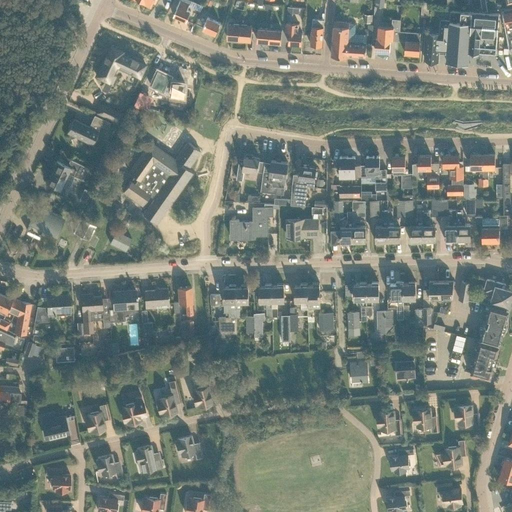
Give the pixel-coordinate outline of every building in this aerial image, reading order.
[(180,1),(173,15),(186,21),(190,11),(187,10),(189,5),(180,1)] [(422,1),(421,16),(428,16),(429,2),(422,1)] [(511,6),(501,9),(504,25),(508,46),(511,44),(511,6)] [(450,12),(447,44),(446,62),(447,62),(468,64),(469,52),(495,54),(498,14),(450,10),(450,12)] [(428,33),(425,61),(438,62),(439,44),(447,44),(449,21),(450,12),(444,21),(441,20),(440,34),(428,33)] [(365,14),(364,22),(372,23),(373,14),(365,14)] [(208,18),(203,28),(215,34),(220,23),(208,18)] [(312,18),(311,45),(322,46),(324,19),(312,18)] [(399,32),(400,32),(401,19),(392,18),(392,26),(378,25),(377,38),(376,38),(375,51),(390,52),(391,39),(398,40),(399,32)] [(347,55),(348,43),(349,23),(335,21),(332,55),(346,57),(347,55)] [(287,22),(286,31),(289,31),(288,43),(301,45),(303,32),(299,32),(300,23),(287,22)] [(257,41),(269,42),(271,24),(269,23),(269,29),(258,28),(257,41)] [(349,23),(348,43),(347,55),(366,56),(367,44),(367,34),(355,33),(356,23),(349,23)] [(228,38),(240,39),(241,26),(241,25),(229,24),(228,38)] [(271,24),(269,42),(281,43),(282,31),(272,30),(272,24),(271,24)] [(241,26),(240,39),(251,40),(253,26),(241,25),(241,26)] [(420,33),(400,32),(399,32),(398,40),(406,41),(405,53),(419,55),(420,42),(420,33)] [(107,54),(96,76),(112,84),(119,68),(140,78),(146,65),(123,54),(124,52),(113,47),(109,55),(107,54)] [(156,69),(149,84),(160,89),(162,90),(169,93),(169,96),(182,97),(184,81),(171,80),(167,79),(169,75),(156,69)] [(138,91),(132,105),(146,109),(149,102),(152,97),(146,94),(138,91)] [(96,113),(119,124),(123,114),(100,103),(96,113)] [(155,104),(153,110),(161,112),(163,107),(155,104)] [(73,118),(67,132),(69,133),(71,138),(76,136),(92,144),(99,130),(98,130),(101,125),(108,128),(111,122),(94,114),(91,120),(89,126),(73,118)] [(135,176),(123,192),(147,209),(143,214),(156,223),(192,172),(187,168),(200,151),(188,142),(175,160),(151,142),(129,172),(135,176)] [(463,185),(463,178),(463,165),(459,165),(460,155),(444,155),(444,166),(450,166),(450,178),(452,178),(452,185),(463,185)] [(471,169),(484,169),(484,155),(471,155),(471,169)] [(484,169),(484,178),(484,186),(488,186),(488,169),(496,169),(496,155),(484,155),(484,169)] [(244,171),(243,171),(243,169),(258,172),(260,158),(245,156),(244,159),(240,158),(237,177),(243,178),(244,171)] [(374,174),(376,174),(379,174),(379,173),(379,170),(380,170),(380,156),(367,156),(367,175),(374,175),(374,174)] [(408,173),(408,168),(406,168),(406,156),(393,156),(393,169),(393,173),(402,173),(408,173)] [(427,175),(439,175),(439,162),(432,162),(432,156),(419,156),(419,164),(412,164),(412,173),(412,175),(413,175),(427,175)] [(338,161),(338,168),(340,168),(340,170),(343,169),(343,177),(361,177),(361,164),(355,164),(355,157),(340,157),(340,161),(338,161)] [(114,158),(108,171),(115,174),(121,161),(114,158)] [(57,161),(46,183),(59,189),(62,181),(71,184),(74,176),(77,178),(77,177),(81,179),(86,168),(82,166),(83,166),(70,160),(67,166),(57,161)] [(264,170),(261,191),(283,194),(286,177),(288,162),(271,160),(270,171),(264,170)] [(504,206),(510,206),(510,173),(511,172),(511,163),(503,164),(504,183),(504,192),(504,195),(504,206)] [(291,198),(291,205),(305,206),(308,185),(314,186),(317,167),(307,165),(301,164),(299,175),(294,174),(292,184),(291,198)] [(379,174),(376,174),(376,189),(387,189),(387,173),(379,173),(379,174)] [(413,186),(413,175),(412,175),(412,173),(408,173),(402,173),(402,187),(413,186)] [(439,175),(427,175),(427,188),(439,188),(439,175)] [(464,198),(466,198),(474,198),(474,197),(476,197),(476,192),(477,188),(474,188),(474,183),(464,183),(464,198)] [(463,185),(452,185),(448,185),(448,195),(456,194),(456,198),(463,198),(464,194),(463,194),(463,185)] [(340,187),(340,196),(359,196),(359,187),(340,187)] [(440,215),(440,198),(432,198),(432,215),(440,215)] [(448,198),(440,198),(440,215),(448,214),(449,209),(448,198)] [(476,214),(475,199),(475,198),(474,198),(466,198),(467,215),(476,214)] [(379,200),(378,199),(376,199),(370,200),(370,216),(380,216),(379,200)] [(406,215),(406,199),(394,199),(394,205),(397,205),(397,216),(406,215)] [(343,200),(335,200),(335,217),(343,217),(343,200)] [(353,210),(353,221),(361,221),(361,216),(366,215),(365,200),(361,200),(353,200),(353,210)] [(56,230),(61,217),(51,212),(52,210),(39,204),(26,231),(39,237),(45,225),(56,230)] [(323,206),(316,206),(314,206),(312,206),(312,219),(285,219),(286,236),(305,236),(305,234),(318,234),(318,213),(323,213),(323,206)] [(423,240),(423,206),(417,206),(417,217),(416,217),(416,225),(411,225),(411,243),(417,243),(417,241),(423,240)] [(423,206),(423,240),(423,243),(430,243),(430,241),(435,241),(435,225),(433,225),(433,217),(428,217),(428,209),(428,206),(423,206)] [(458,240),(458,206),(457,206),(457,209),(452,209),(449,209),(448,214),(449,214),(449,225),(445,225),(445,242),(452,242),(452,240),(458,240)] [(458,206),(458,240),(458,242),(464,242),(464,240),(470,240),(470,225),(465,225),(465,217),(463,217),(463,208),(461,208),(461,206),(458,206)] [(261,220),(261,218),(267,218),(267,215),(273,215),(273,207),(253,207),(253,220),(261,220)] [(117,210),(112,218),(125,225),(129,216),(117,210)] [(353,226),(353,221),(353,210),(345,211),(345,217),(348,216),(348,220),(345,226),(341,226),(341,244),(348,244),(348,242),(353,242),(353,226)] [(388,226),(388,210),(382,210),(383,219),(382,219),(382,226),(375,226),(376,243),(382,243),(382,241),(388,241),(388,226)] [(388,226),(388,241),(388,243),(394,243),(394,241),(401,241),(400,218),(393,218),(393,210),(388,210),(388,226)] [(483,215),(476,214),(476,215),(476,224),(482,224),(482,241),(500,241),(500,227),(499,227),(499,220),(483,220),(483,215)] [(254,237),(254,233),(268,233),(267,218),(261,218),(261,220),(253,220),(253,221),(239,221),(239,219),(230,219),(231,237),(254,237)] [(366,226),(353,226),(353,242),(353,244),(360,244),(360,242),(366,242),(366,226)] [(116,230),(110,243),(126,251),(132,238),(116,230)] [(490,304),(506,309),(507,306),(510,307),(511,303),(511,302),(511,289),(500,286),(500,282),(488,279),(486,287),(485,290),(493,292),(490,304)] [(430,299),(442,298),(441,280),(429,281),(429,289),(423,289),(424,306),(430,306),(430,299)] [(454,280),(441,280),(442,298),(453,298),(454,280)] [(462,280),(459,299),(468,300),(471,282),(462,280)] [(402,284),(403,299),(415,299),(415,281),(408,281),(408,284),(402,284)] [(371,285),(365,285),(366,299),(367,299),(367,314),(372,314),(372,299),(379,299),(378,282),(371,282),(371,285)] [(403,299),(402,284),(402,282),(396,282),(396,284),(390,284),(390,299),(403,299)] [(295,301),(308,301),(307,286),(307,283),(300,283),(300,286),(294,286),(295,301)] [(307,286),(308,301),(308,315),(314,315),(313,307),(320,307),(319,283),(312,283),(313,286),(307,286)] [(366,299),(365,285),(365,283),(359,283),(359,285),(353,285),(353,300),(366,299)] [(239,287),(236,287),(236,317),(237,317),(242,317),(242,302),(248,302),(248,284),(239,284),(239,287)] [(272,316),(272,286),(272,284),(265,284),(265,286),(259,286),(259,301),(264,301),(264,308),(267,308),(267,316),(272,316)] [(277,286),(272,286),(272,316),(278,316),(278,301),(284,301),(284,284),(277,284),(277,286)] [(229,302),(229,316),(229,317),(236,317),(236,287),(236,285),(229,285),(229,287),(223,287),(223,302),(229,302)] [(179,301),(173,302),(174,313),(180,312),(179,303),(185,303),(186,315),(192,314),(191,303),(192,303),(191,287),(178,287),(179,301)] [(158,290),(145,291),(146,308),(156,307),(156,304),(168,303),(168,288),(158,289),(158,290)] [(109,314),(110,320),(124,319),(123,314),(129,314),(137,307),(136,290),(113,292),(114,308),(109,308),(109,314)] [(12,298),(12,299),(0,293),(0,312),(4,314),(5,311),(6,311),(7,310),(14,313),(19,315),(20,313),(21,302),(20,301),(12,298)] [(91,311),(91,309),(102,308),(101,295),(93,295),(93,296),(89,297),(89,293),(81,294),(82,309),(83,309),(83,311),(91,311)] [(219,294),(210,294),(210,304),(219,304),(219,294)] [(38,306),(35,321),(49,320),(49,315),(55,314),(55,311),(71,310),(70,295),(47,296),(48,307),(43,307),(38,306)] [(205,295),(194,296),(195,316),(206,315),(205,295)] [(30,303),(21,302),(20,313),(19,315),(18,322),(16,332),(16,335),(24,338),(25,334),(27,324),(28,314),(30,303)] [(510,309),(506,309),(490,304),(489,305),(487,304),(486,307),(486,310),(487,313),(484,325),(481,324),(481,326),(480,328),(480,330),(481,334),(480,338),(500,344),(510,309)] [(385,332),(385,310),(377,310),(378,332),(385,332)] [(393,310),(385,310),(385,332),(393,332),(393,310)] [(83,311),(83,322),(84,332),(93,331),(91,311),(83,311)] [(359,311),(348,312),(349,328),(360,328),(359,311)] [(255,315),(254,315),(255,332),(255,340),(261,340),(261,336),(263,336),(263,320),(265,319),(265,313),(255,313),(255,315)] [(332,313),(319,313),(319,329),(333,329),(332,313)] [(296,314),(290,315),(290,331),(298,330),(297,314),(296,314)] [(255,332),(254,315),(246,316),(247,332),(255,332)] [(290,315),(282,315),(282,331),(283,340),(290,340),(290,331),(290,315)] [(237,317),(236,317),(229,317),(229,316),(219,317),(220,334),(237,333),(237,317)] [(0,318),(0,319),(0,326),(7,330),(10,323),(0,318)] [(182,337),(175,337),(176,342),(190,340),(189,336),(194,336),(193,320),(185,320),(185,321),(181,321),(182,337)] [(147,322),(143,322),(144,345),(145,348),(151,347),(151,345),(156,345),(155,333),(156,333),(156,330),(152,331),(152,322),(147,322)] [(457,334),(450,357),(460,359),(466,337),(457,334)] [(479,340),(470,373),(472,373),(471,377),(474,378),(477,376),(477,375),(489,378),(493,365),(495,366),(497,359),(495,358),(499,346),(479,340)] [(35,344),(28,341),(24,353),(31,356),(35,344)] [(118,341),(111,342),(112,354),(119,353),(118,341)] [(73,345),(58,346),(59,357),(71,356),(71,359),(74,358),(73,345)] [(7,357),(5,363),(17,366),(18,359),(7,357)] [(367,359),(350,361),(351,368),(352,381),(361,380),(361,383),(363,382),(363,381),(368,381),(367,364),(368,364),(367,359)] [(410,364),(397,365),(398,377),(407,376),(408,378),(415,377),(414,360),(410,360),(410,364)] [(175,380),(169,381),(171,392),(178,391),(175,380)] [(195,392),(193,393),(195,404),(198,404),(198,406),(212,403),(208,386),(194,389),(195,392)] [(0,401),(10,402),(10,401),(10,392),(10,391),(0,390),(0,401)] [(10,392),(10,401),(20,402),(21,393),(10,392)] [(159,401),(157,401),(160,413),(162,412),(162,415),(176,411),(172,394),(158,397),(159,401)] [(124,409),(121,410),(124,421),(126,421),(127,423),(141,420),(140,415),(146,413),(141,395),(135,397),(136,403),(123,406),(124,409)] [(17,404),(17,415),(26,415),(27,405),(17,404)] [(458,408),(456,408),(456,420),(459,420),(459,423),(473,422),(472,405),(458,406),(458,408)] [(417,411),(414,412),(415,423),(417,423),(418,427),(432,426),(431,408),(416,409),(417,411)] [(88,418),(86,418),(88,430),(91,429),(91,431),(105,428),(101,411),(87,414),(88,418)] [(380,414),(378,414),(379,426),(381,426),(381,429),(395,428),(394,411),(380,412),(380,414)] [(56,423),(43,426),(46,438),(68,433),(64,416),(54,418),(56,423)] [(178,441),(176,441),(178,453),(181,452),(181,455),(195,452),(191,435),(177,438),(178,441)] [(137,450),(135,451),(138,462),(140,461),(141,465),(142,471),(156,468),(155,466),(154,466),(154,464),(155,464),(154,462),(155,462),(154,460),(151,445),(137,448),(137,450)] [(446,452),(436,453),(441,464),(447,463),(448,466),(462,464),(460,446),(446,448),(446,452)] [(98,459),(96,460),(99,471),(101,471),(102,474),(116,471),(112,454),(98,457),(98,459)] [(408,454),(390,456),(392,470),(394,469),(395,472),(406,470),(406,468),(410,468),(408,454)] [(502,467),(511,469),(511,459),(505,457),(502,467)] [(155,462),(154,462),(155,464),(154,464),(154,466),(155,466),(156,468),(162,466),(160,458),(154,460),(155,462)] [(511,469),(502,467),(499,477),(511,480),(511,469)] [(52,474),(52,488),(56,488),(56,490),(67,491),(67,488),(70,488),(70,474),(52,474)] [(461,488),(443,490),(445,504),(447,504),(447,506),(459,505),(459,502),(462,502),(461,488)] [(100,495),(98,510),(100,510),(99,511),(111,511),(112,511),(114,511),(115,511),(117,498),(100,495)] [(403,495),(386,497),(387,511),(390,511),(389,511),(399,511),(402,511),(401,509),(405,509),(403,495)] [(143,500),(141,511),(143,511),(157,511),(160,499),(146,497),(145,500),(143,500)] [(187,501),(184,511),(201,511),(204,499),(190,497),(189,501),(187,501)] [(0,500),(0,511),(4,511),(4,508),(10,508),(11,501),(0,500)]
